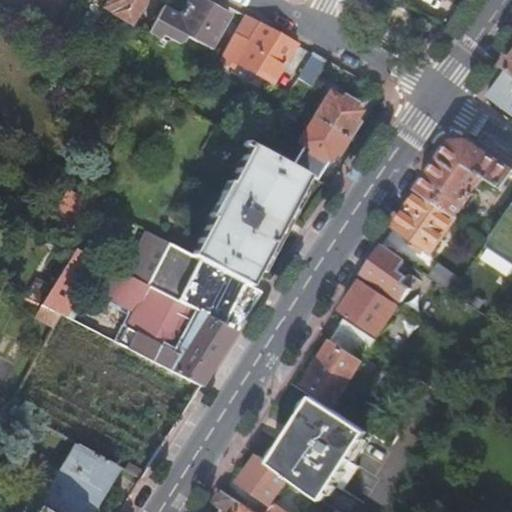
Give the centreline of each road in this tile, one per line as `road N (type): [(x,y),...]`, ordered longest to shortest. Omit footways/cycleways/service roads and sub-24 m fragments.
road 1 (tertiary): [(160,511),(436,98)]
road 2 (residential): [(310,25),(436,98)]
road 3 (tertiary): [(436,98),(506,0)]
